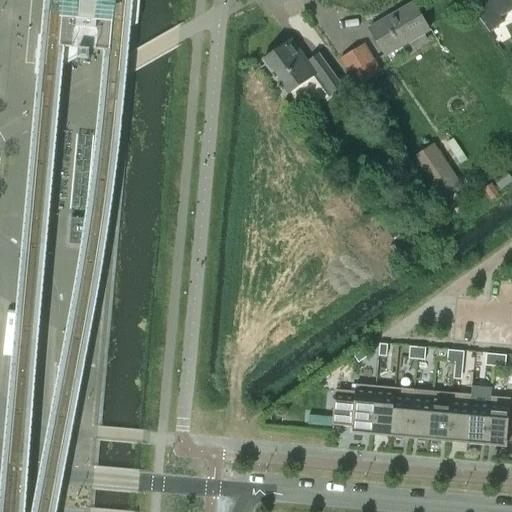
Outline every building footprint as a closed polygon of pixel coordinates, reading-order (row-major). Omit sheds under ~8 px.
[(137,24),(139,0),(79,0),(79,1),(78,1),(72,17),(38,36),(34,75),(46,76),(78,58),(78,60),(84,61),(89,61),(90,51),(137,24)] [(511,0),(464,0),(488,34),(502,24),(498,18),(511,11),(511,0)] [(428,31),(413,4),(368,30),(384,57),(410,42),(414,49),(426,42),(422,35),(428,31)] [(342,88),(318,55),(304,65),(288,43),(262,62),(286,96),(316,75),(331,96),(342,88)] [(379,73),(363,45),(341,59),(357,86),(379,73)] [(282,143),(263,156),(274,171),(286,188),(305,174),(292,155),(298,151),(291,141),(285,146),(282,143)] [(433,144),(410,160),(445,212),(460,202),(455,194),(463,189),(433,144)] [(274,171),(255,185),(277,217),(297,203),(286,188),(274,171)] [(511,180),(507,173),(494,183),(500,191),(511,181),(511,180)] [(491,184),(483,190),(490,201),(499,196),(491,184)] [(81,246),(84,220),(71,219),(68,244),(81,246)] [(238,225),(237,237),(246,238),(247,225),(238,225)] [(324,247),(304,261),(327,292),(346,279),(324,247)] [(304,261),(285,274),(307,306),(327,292),(304,261)] [(360,278),(351,285),(355,292),(365,285),(360,278)] [(252,321),(242,330),(255,348),(266,340),(268,344),(290,328),(265,293),(244,309),(252,321)] [(298,298),(291,302),(298,312),(305,307),(298,298)] [(299,313),(289,320),(294,326),(303,319),(299,313)] [(386,357),(387,345),(379,345),(378,357),(386,357)] [(416,360),(417,348),(409,347),(408,359),(416,360)] [(424,361),(425,349),(417,348),(416,360),(424,361)] [(368,357),(363,350),(353,357),(358,363),(368,357)] [(454,364),(456,352),(448,351),(446,363),(454,364)] [(462,364),(464,352),(456,352),(454,364),(462,364)] [(493,367),(494,355),(486,354),(485,366),(493,367)] [(505,368),(506,356),(494,355),(493,367),(505,368)] [(335,390),(331,426),(351,428),(350,434),(371,436),(375,387),(355,385),(355,392),(335,390)] [(375,387),(371,436),(390,437),(394,389),(375,387)] [(471,396),(466,444),(486,446),(490,397),(491,389),(472,387),(471,396)] [(394,389),(390,437),(409,439),(414,390),(394,389)] [(414,390),(409,439),(428,441),(433,392),(414,390)] [(433,392),(428,441),(447,443),(452,394),(433,392)] [(452,394),(447,443),(466,444),(471,396),(452,394)] [(490,397),(486,446),(506,448),(510,399),(490,397)]
